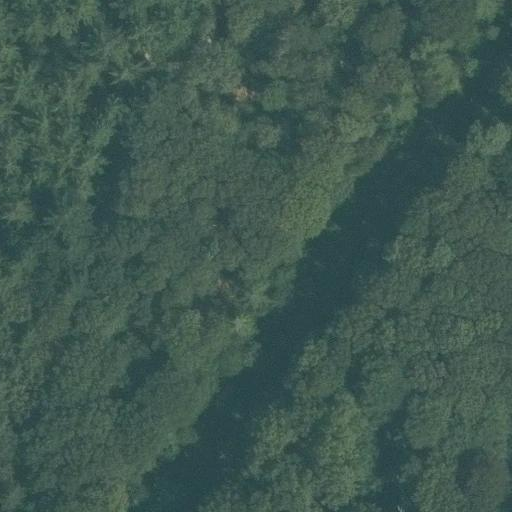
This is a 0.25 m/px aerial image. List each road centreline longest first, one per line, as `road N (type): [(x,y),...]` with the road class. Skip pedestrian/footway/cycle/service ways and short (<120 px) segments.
road 1 (track): [(177,83),(121,189),(28,511)]
road 2 (track): [(0,216),(121,189)]
